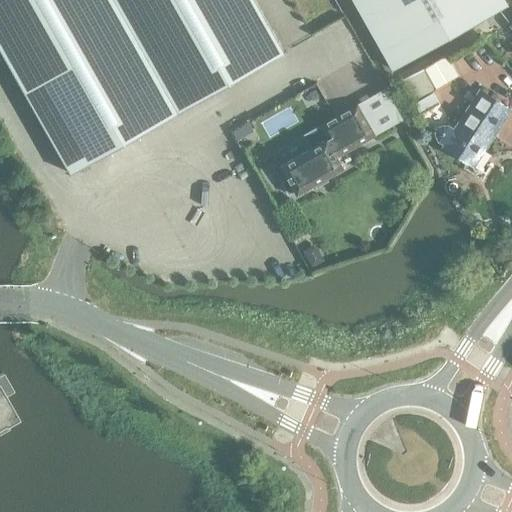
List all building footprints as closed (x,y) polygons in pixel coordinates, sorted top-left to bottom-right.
[(0,0),(0,47),(71,174),(285,54),(254,0),(0,0)] [(354,0),(393,70),(508,5),(505,0),(354,0)] [(447,54),(401,80),(413,101),(459,76),(447,54)] [(472,164),(507,110),(508,109),(480,91),(455,131),(448,127),(443,126),(439,128),(436,131),(437,136),(439,141),(446,145),(445,146),(472,164)] [(419,114),(438,103),(432,93),(413,103),(419,114)] [(336,115),(335,116),(336,118),(343,130),(328,139),(326,140),(282,165),(281,165),(281,167),(282,167),(288,178),(281,182),(288,194),(295,190),(297,193),(296,193),(297,195),(299,194),(343,169),(344,168),(343,167),(337,157),(374,136),(376,136),(375,134),(358,105),(358,103),(356,104),(356,105),(336,116),(336,115)] [(314,244),(302,250),(311,267),(323,261),(314,244)] [(0,428),(5,425),(4,424),(16,417),(0,388),(0,428)]
